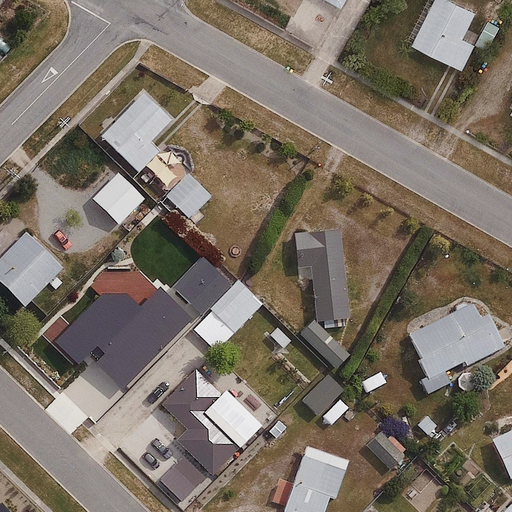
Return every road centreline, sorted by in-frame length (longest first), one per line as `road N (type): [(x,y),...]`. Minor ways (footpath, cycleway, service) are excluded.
road 1 (residential): [(132,4),(511,215)]
road 2 (residential): [(0,136),(132,4)]
road 3 (residential): [(0,393),(120,511)]
